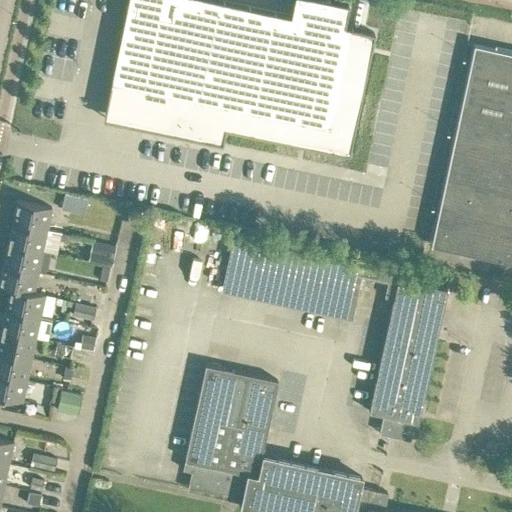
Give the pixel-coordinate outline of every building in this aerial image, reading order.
[(348,153),(374,32),(343,25),(347,4),(328,0),(306,0),(303,17),(290,14),(221,0),(126,0),(125,6),(141,9),(121,105),(132,108),(145,110),(142,126),(221,143),(224,127),(348,153)] [(303,17),(306,0),(292,0),(290,14),(303,17)] [(125,6),(101,118),(142,126),(145,110),(132,108),(121,105),(141,9),(125,6)] [(511,51),(471,43),(429,243),(511,260),(511,51)] [(71,210),(75,194),(64,191),(60,207),(71,210)] [(16,198),(11,220),(46,227),(51,206),(16,198)] [(7,241),(41,249),(56,252),(60,232),(46,228),(46,227),(11,220),(7,241)] [(87,259),(110,264),(115,244),(92,239),(87,259)] [(7,241),(2,262),(37,270),(41,249),(7,241)] [(267,299),(350,317),(361,264),(279,246),(267,299)] [(0,272),(0,284),(9,286),(32,291),(32,290),(37,270),(2,262),(0,272)] [(367,409),(401,417),(397,435),(408,437),(412,419),(416,420),(446,287),(398,276),(399,272),(389,270),(384,294),(392,296),(367,409)] [(9,286),(5,307),(39,314),(44,293),(32,290),(32,291),(9,286)] [(71,313),(92,318),(95,305),(74,300),(71,313)] [(5,307),(0,328),(35,336),(39,314),(5,307)] [(0,328),(0,329),(0,350),(30,357),(35,336),(0,328)] [(83,347),(92,349),(95,335),(82,332),(79,346),(83,347)] [(83,347),(79,346),(69,344),(64,342),(61,354),(80,359),(83,347)] [(0,350),(0,372),(26,378),(30,357),(0,350)] [(183,458),(210,463),(204,491),(213,493),(213,494),(239,499),(238,504),(251,506),(252,501),(299,511),(397,511),(382,509),(386,490),(358,484),(360,474),(260,452),(277,378),(204,362),(183,458)] [(26,378),(0,372),(0,395),(21,400),(26,378)] [(60,388),(56,408),(76,412),(80,392),(60,388)] [(0,437),(0,460),(7,462),(12,440),(0,437)] [(29,463),(53,468),(56,456),(32,451),(29,463)] [(28,486),(41,489),(41,487),(43,478),(30,475),(28,486)] [(38,504),(40,492),(28,490),(25,501),(38,504)]
